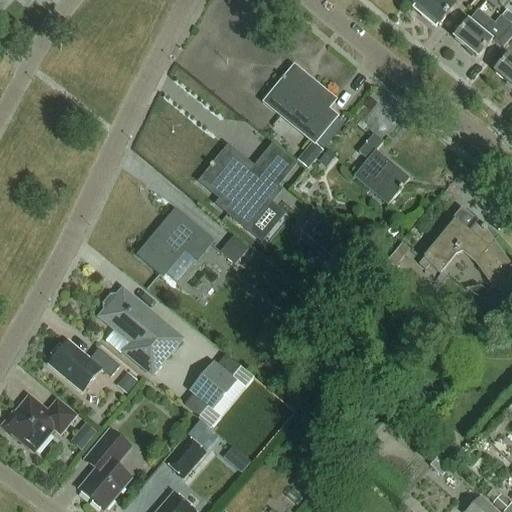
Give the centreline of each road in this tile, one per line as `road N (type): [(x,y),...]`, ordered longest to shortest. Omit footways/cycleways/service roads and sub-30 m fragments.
road 1 (residential): [(0,367),(191,0)]
road 2 (unclassified): [(511,168),(306,0)]
road 3 (residential): [(74,0),(0,119)]
